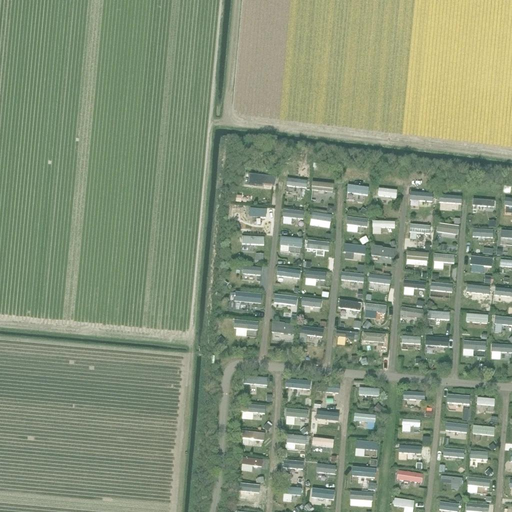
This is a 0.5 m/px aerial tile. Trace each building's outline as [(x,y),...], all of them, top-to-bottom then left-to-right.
[(274,176),(250,174),(249,183),(262,185),(262,184),(274,185),(274,176)] [(439,195),(439,203),(460,205),(460,197),(439,195)] [(236,292),(235,299),(258,302),(259,294),(236,292)] [(425,337),(425,345),(447,347),(448,339),(425,337)] [(244,376),(244,383),(267,386),(267,378),(244,376)] [(448,395),(447,403),(470,404),(470,396),(448,395)] [(243,432),(242,439),(265,441),(265,434),(243,432)]
